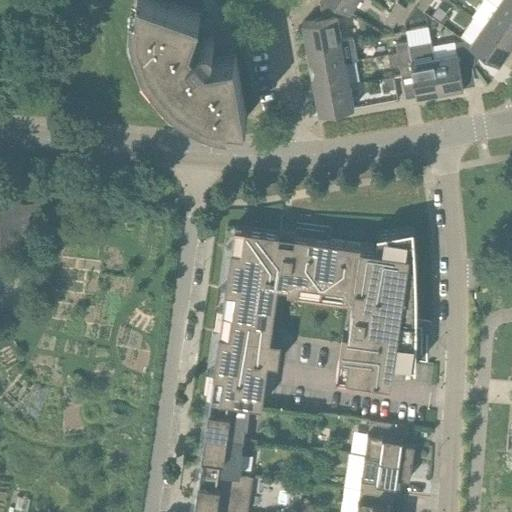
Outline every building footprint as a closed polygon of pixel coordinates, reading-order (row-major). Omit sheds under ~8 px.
[(247,116),(236,52),(217,56),(210,48),(213,45),(214,44),(214,43),(215,42),(215,41),(215,40),(215,38),(214,37),(213,36),(212,35),(211,35),(210,34),(209,34),(208,34),(206,34),(205,35),(204,35),(202,38),(195,30),(201,12),(168,0),(138,0),(139,8),(132,7),(133,20),(135,33),(140,48),(146,64),(155,77),(170,94),(182,103),(197,111),(216,119),(232,122),(231,116),(248,117),(248,116),(247,116)] [(323,19),(338,18),(347,16),(349,12),(350,12),(358,0),(319,0),(319,1),(323,19)] [(511,16),(511,0),(501,0),(497,6),(511,16)] [(391,12),(399,18),(406,8),(398,3),(391,12)] [(511,44),(511,16),(497,6),(484,25),(511,44)] [(384,22),(393,27),(399,18),(391,12),(384,22)] [(307,47),(342,41),(338,18),(323,19),(303,23),(307,47)] [(511,44),(483,25),(470,43),(483,52),(499,64),(511,44)] [(311,67),(346,61),(342,41),(307,47),(311,67)] [(417,97),(440,93),(433,58),(434,58),(431,41),(409,45),(410,51),(397,53),(400,65),(402,79),(414,77),(417,97)] [(460,68),(474,66),(483,52),(470,43),(467,41),(454,43),(456,54),(434,58),(433,58),(440,93),(464,88),(460,68)] [(397,53),(410,51),(409,45),(408,42),(396,44),(397,53)] [(390,67),(400,65),(397,53),(388,55),(390,67)] [(315,91),(350,85),(346,61),(311,67),(315,91)] [(386,91),(396,89),(394,77),(384,79),(386,91)] [(350,85),(315,91),(319,114),(354,108),(350,85)] [(0,204),(0,254),(34,253),(44,253),(42,203),(0,204)] [(211,397),(251,403),(262,405),(269,361),(277,362),(277,363),(278,363),(282,339),(280,339),(271,338),(279,284),(289,286),(288,290),(353,299),(361,244),(295,234),(294,241),(279,239),(280,232),(235,226),(211,397)] [(417,344),(417,329),(417,310),(417,298),(417,286),(417,274),(416,254),(415,244),(414,226),(388,231),(386,247),(361,244),(353,299),(349,329),(343,328),(337,373),(392,381),(395,362),(415,365),(415,366),(416,367),(417,353),(417,344)] [(206,433),(243,438),(245,426),(247,426),(251,403),(211,397),(206,433)] [(413,462),(415,444),(402,442),(402,438),(403,438),(404,437),(402,436),(404,425),(405,425),(371,420),(369,432),(368,432),(368,433),(369,433),(366,454),(365,454),(365,455),(413,462)] [(201,469),(240,475),(244,451),(242,450),(243,438),(206,433),(201,469)] [(397,477),(410,479),(413,462),(365,455),(365,456),(366,456),(363,476),(362,476),(362,478),(363,478),(361,489),(394,494),(396,483),(397,483),(397,481),(396,481),(397,477)] [(195,506),(233,511),(238,511),(247,511),(252,477),(240,475),(201,469),(195,506)] [(400,511),(392,511),(392,507),(394,507),(394,505),(393,505),(394,494),(361,489),(359,500),(358,500),(358,502),(359,502),(357,511),(400,511)]
